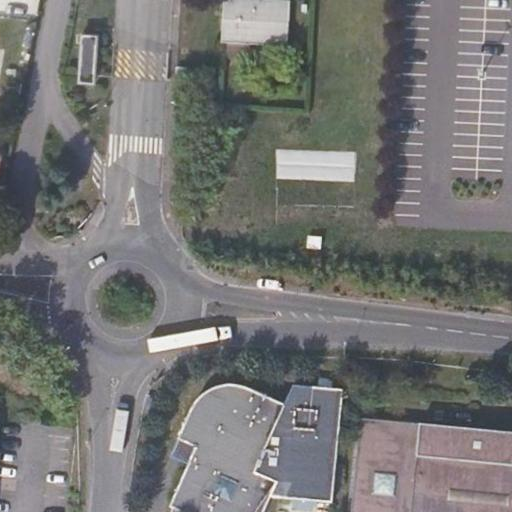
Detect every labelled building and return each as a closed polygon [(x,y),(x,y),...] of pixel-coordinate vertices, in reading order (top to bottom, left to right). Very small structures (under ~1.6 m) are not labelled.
[(296,0),(220,0),(215,52),(290,60),(296,0)] [(82,35),(80,82),(95,82),(97,36),(82,35)] [(327,506),(339,389),(285,385),(269,412),(245,479),(267,490),(264,501),(327,506)] [(245,479),(269,412),(262,409),(252,405),(238,402),(223,398),(203,398),(192,402),(184,408),(177,417),(170,436),(158,469),(178,478),(167,511),(259,511),(264,501),(267,490),(245,479)] [(511,511),(511,462),(417,454),(419,420),(360,414),(350,511),(511,511)] [(511,462),(511,428),(419,420),(417,454),(511,462)]
